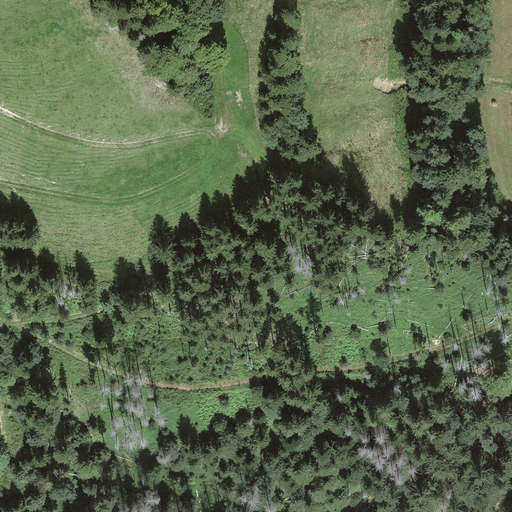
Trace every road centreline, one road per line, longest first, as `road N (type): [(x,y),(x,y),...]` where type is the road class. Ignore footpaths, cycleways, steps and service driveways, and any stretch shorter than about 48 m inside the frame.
road 1 (track): [(4,324),(120,373),(187,385),(378,361),(511,320)]
road 2 (track): [(0,324),(102,308),(145,285),(250,195),(262,162),(234,122)]
road 3 (track): [(0,180),(97,199),(134,197),(187,174),(234,122)]
road 4 (track): [(234,122),(108,144),(58,134),(0,108)]
road 5 (track): [(511,200),(496,171),(484,95),(492,0)]
road 6 (track): [(234,122),(214,0)]
